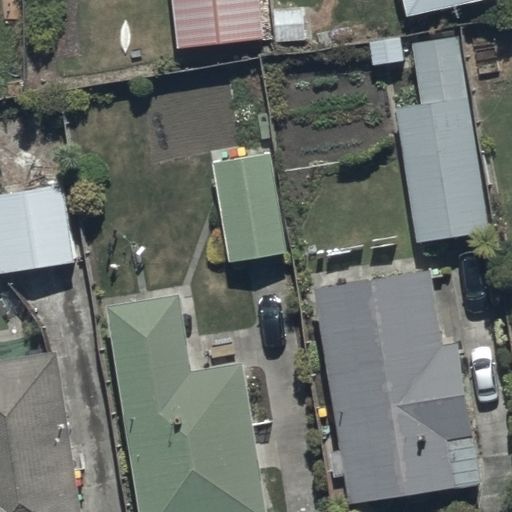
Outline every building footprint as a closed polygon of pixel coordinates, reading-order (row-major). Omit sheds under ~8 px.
[(264,0),(177,0),(182,46),(268,39),(264,0)] [(410,0),(413,10),(460,0),(410,0)] [(463,31),(416,38),(426,99),(402,102),(420,238),(490,228),(463,31)] [(276,148),(218,157),(233,257),(292,248),(276,148)] [(70,180),(0,189),(0,246),(4,271),(81,260),(70,180)] [(439,268),(320,282),(357,502),(490,479),(466,337),(447,339),(439,268)] [(188,289),(115,299),(146,511),(272,511),(251,358),(199,365),(188,289)] [(87,511),(65,349),(0,357),(0,511),(87,511)]
